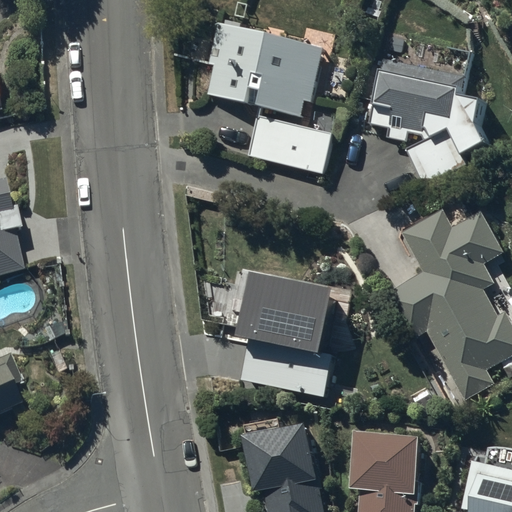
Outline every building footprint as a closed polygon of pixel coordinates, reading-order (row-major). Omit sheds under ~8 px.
[(326,52),(220,27),(210,66),(216,68),(209,97),(303,120),(307,102),(314,104),(326,52)] [(425,188),(468,168),(464,159),(489,147),(481,130),(486,104),(464,99),(471,61),(448,56),(444,74),(386,62),(383,74),(382,74),(371,126),(391,130),(390,139),(409,143),(411,135),(424,138),(427,144),(409,153),(425,188)] [(334,136),(259,117),(249,158),(324,177),(334,136)] [(0,277),(25,271),(16,233),(22,232),(17,214),(12,215),(4,184),(0,184),(0,277)] [(406,233),(425,274),(386,295),(411,342),(428,333),(465,401),(496,386),(489,371),(511,360),(511,322),(509,315),(500,320),(486,292),(496,287),(486,265),(504,257),(485,216),(454,230),(446,213),(406,233)] [(0,426),(0,427),(0,425),(0,416),(21,407),(12,389),(21,385),(9,359),(0,363),(0,426)] [(311,428),(247,440),(258,496),(267,495),(270,511),(326,511),(323,493),(326,493),(322,468),(318,469),(311,428)] [(354,492),(362,493),(360,511),(417,511),(418,508),(422,508),(424,484),(420,484),(423,442),(359,437),(354,492)] [(489,449),(485,466),(474,463),(463,509),(474,511),(511,511),(511,449),(510,449),(509,449),(507,448),(506,448),(505,448),(504,448),(503,448),(502,448),(501,448),(499,448),(498,448),(497,448),(496,448),(495,448),(494,448),(493,448),(491,448),(490,449),(489,449)]
